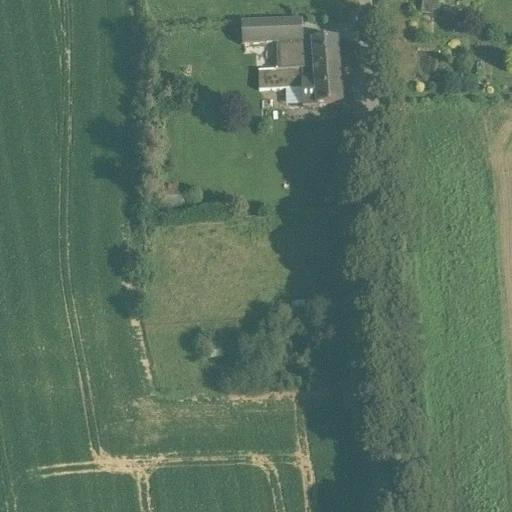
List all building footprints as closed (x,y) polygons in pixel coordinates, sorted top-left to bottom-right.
[(423,0),(421,15),(438,18),(440,0),(423,0)] [(279,72),(340,69),(338,42),(304,44),(302,24),(242,26),(243,47),(278,46),(279,72)] [(279,72),(258,73),(244,73),(245,89),(258,88),(258,93),(301,91),(302,110),(342,108),(340,69),(279,72)] [(334,192),(333,180),(317,181),(318,193),(334,192)] [(195,195),(179,195),(179,184),(169,185),(169,196),(161,196),(162,215),(196,214),(195,195)]
